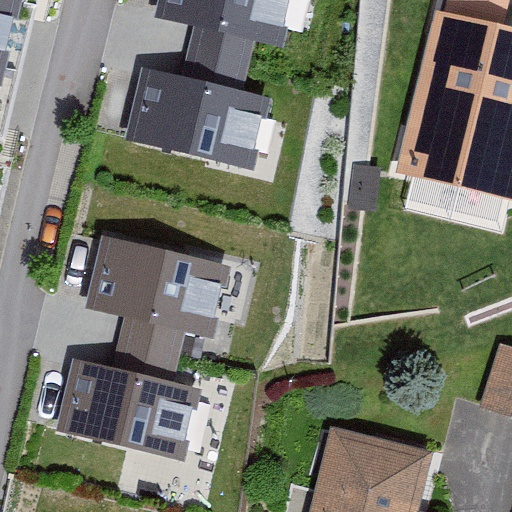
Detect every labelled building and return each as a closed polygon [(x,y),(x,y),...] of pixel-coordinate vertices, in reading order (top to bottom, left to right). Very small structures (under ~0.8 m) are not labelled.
[(273,0),(137,0),(134,15),(184,26),(233,37),(264,43),(273,0)] [(447,0),(444,15),(504,30),(510,0),(447,0)] [(444,15),(437,12),(396,175),(511,204),(511,31),(504,30),(444,15)] [(233,37),(184,26),(174,73),(223,84),(233,37)] [(174,73),(126,64),(111,140),(233,164),(248,88),(223,84),(174,73)] [(208,257),(86,230),(69,306),(104,314),(167,329),(191,333),(208,257)] [(167,329),(104,314),(92,364),(155,379),(167,329)] [(511,349),(503,347),(483,408),(511,417),(511,349)] [(92,364),(55,355),(39,429),(162,456),(179,382),(155,379),(92,364)] [(312,511),(418,511),(433,458),(333,433),(312,511)]
